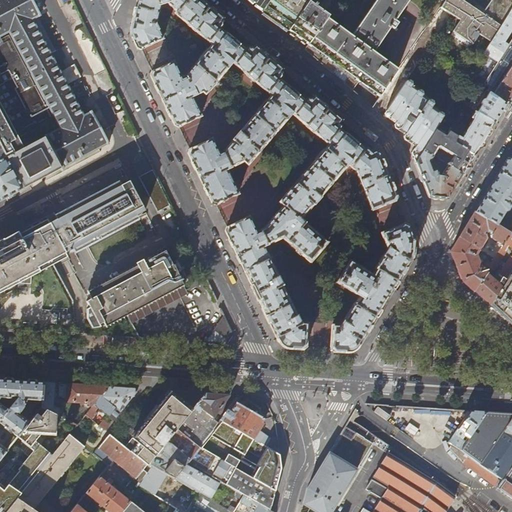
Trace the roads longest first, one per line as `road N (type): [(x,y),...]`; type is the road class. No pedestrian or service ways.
road 1 (residential): [(97,11),(272,370)]
road 2 (residential): [(222,0),(383,131),(436,248)]
road 3 (primary): [(272,370),(0,349)]
road 4 (residential): [(287,511),(305,460),(303,440),(272,370)]
road 5 (residential): [(511,121),(436,248)]
road 6 (primary): [(511,384),(364,375)]
road 7 (residential): [(436,248),(364,375)]
